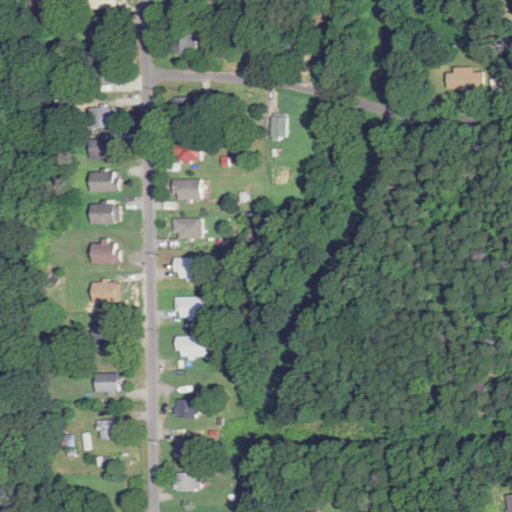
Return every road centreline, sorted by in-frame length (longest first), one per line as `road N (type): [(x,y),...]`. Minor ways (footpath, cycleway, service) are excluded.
road 1 (residential): [(155,511),(145,0)]
road 2 (residential): [(494,118),(417,117),(274,78),(148,73)]
